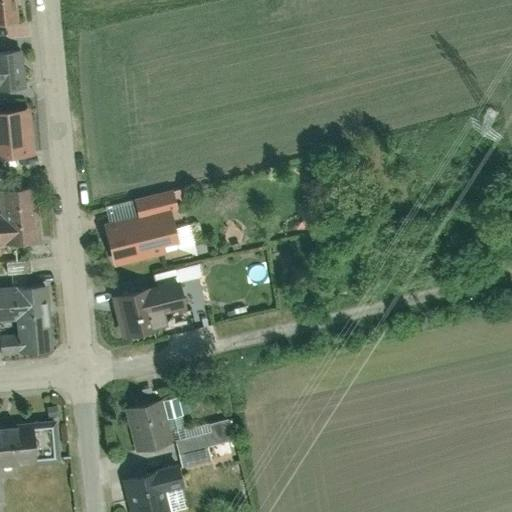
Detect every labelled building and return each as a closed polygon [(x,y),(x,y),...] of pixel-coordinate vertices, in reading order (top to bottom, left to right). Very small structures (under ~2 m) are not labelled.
[(0,0),(0,28),(21,27),(18,0),(0,0)] [(0,94),(26,92),(22,51),(0,52),(0,94)] [(0,161),(36,158),(31,108),(0,111),(0,161)] [(1,192),(3,216),(0,216),(0,245),(41,242),(36,189),(1,192)] [(175,213),(104,228),(114,271),(184,256),(175,213)] [(16,352),(53,348),(47,284),(0,288),(0,321),(14,320),(16,352)] [(150,289),(114,298),(125,344),(161,335),(150,289)] [(160,401),(128,410),(141,457),(173,448),(160,401)] [(54,423),(0,427),(0,464),(58,459),(54,423)] [(180,468),(123,484),(130,511),(163,511),(160,501),(187,493),(180,468)]
